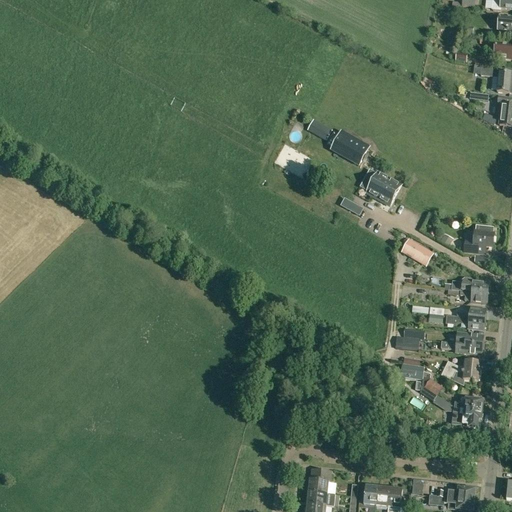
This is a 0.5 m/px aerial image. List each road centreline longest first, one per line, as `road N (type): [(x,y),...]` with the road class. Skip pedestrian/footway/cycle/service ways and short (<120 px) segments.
road 1 (residential): [(282,511),(286,460),(294,451),(491,472)]
road 2 (tertiary): [(491,472),(511,295)]
